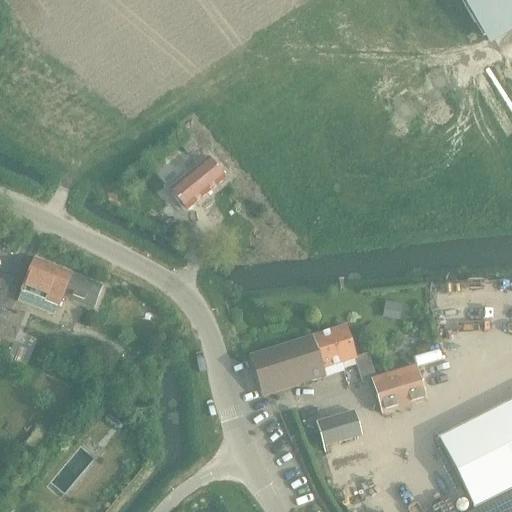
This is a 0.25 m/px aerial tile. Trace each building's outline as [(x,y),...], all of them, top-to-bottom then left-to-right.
[(511,0),(460,0),(483,36),(511,18),(511,0)] [(168,190),(186,211),(223,180),(206,159),(168,190)] [(62,297),(92,309),(101,287),(70,275),(32,262),(20,291),(58,305),(62,297)] [(22,302),(6,341),(30,350),(45,311),(22,302)] [(344,327),(248,357),(261,398),(343,372),(340,364),(351,361),(358,384),(370,380),(372,380),(365,354),(354,357),(344,327)] [(370,380),(381,415),(425,402),(415,367),(372,380),(370,380)] [(511,400),(437,439),(471,510),(511,489),(511,400)] [(353,413),(315,424),(324,454),(330,452),(328,446),(361,437),(353,413)] [(32,452),(48,437),(40,429),(24,444),(32,452)] [(122,439),(66,511),(98,511),(142,454),(122,439)] [(511,511),(511,493),(473,511),(511,511)]
